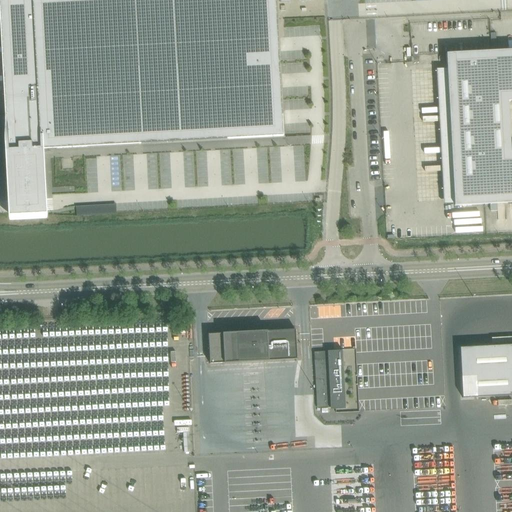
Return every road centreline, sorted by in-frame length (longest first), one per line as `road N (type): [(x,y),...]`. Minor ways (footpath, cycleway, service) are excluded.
road 1 (secondary): [(32,293),(511,267)]
road 2 (unknown): [(468,423),(456,376),(459,329),(475,318),(511,314)]
